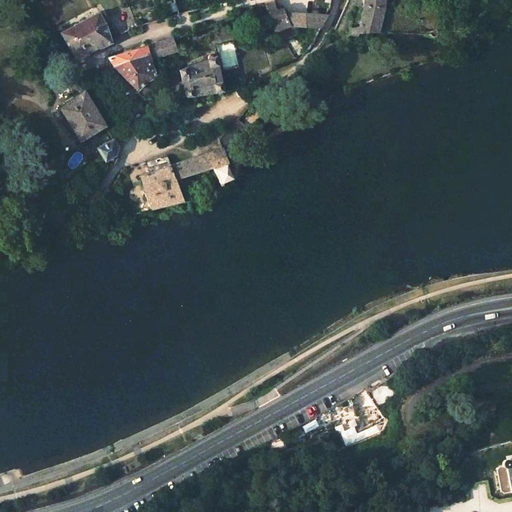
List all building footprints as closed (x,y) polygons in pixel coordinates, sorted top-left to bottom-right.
[(362,0),(363,8),(358,26),(350,28),(351,34),(363,33),(374,33),(376,33),(383,9),(383,8),(384,0),(362,0)] [(273,1),(264,3),(267,12),(274,31),(275,32),(279,31),(289,27),(283,13),(281,8),(275,9),(274,2),(273,1)] [(96,11),(57,33),(73,61),(88,54),(87,53),(98,48),(99,49),(111,43),(96,11)] [(326,15),(283,13),(289,27),(294,27),(320,28),(326,15)] [(220,21),(208,25),(212,34),(223,30),(220,21)] [(149,59),(174,52),(177,51),(172,38),(146,46),(148,54),(149,59)] [(113,67),(135,58),(148,54),(146,46),(108,58),(113,67)] [(174,52),(149,59),(152,71),(153,71),(155,76),(165,74),(170,70),(171,71),(174,52)] [(135,58),(113,67),(114,68),(115,68),(136,89),(139,86),(146,80),(155,76),(153,71),(152,71),(149,59),(148,54),(135,58)] [(208,59),(185,68),(179,70),(186,97),(192,96),(222,91),(215,57),(213,55),(212,54),(209,55),(208,56),(208,58),(208,59)] [(83,91),(59,108),(79,142),(105,126),(83,91)] [(228,129),(218,139),(221,149),(222,148),(237,138),(239,140),(248,130),(237,119),(228,129)] [(113,140),(97,148),(105,161),(107,164),(110,163),(113,165),(117,157),(115,155),(117,147),(113,140)] [(221,149),(169,166),(174,180),(175,180),(212,168),(219,183),(230,179),(230,178),(233,173),(234,171),(233,169),(228,165),(222,148),(221,149)] [(169,166),(139,176),(143,190),(150,209),(168,205),(179,202),(184,201),(175,180),(174,180),(169,166)] [(60,190),(53,195),(59,203),(65,197),(60,190)] [(343,448),(359,443),(354,428),(338,433),(343,448)] [(511,461),(509,462),(508,460),(506,459),(504,459),(502,459),(500,460),(499,462),(500,466),(499,466),(495,469),(500,491),(504,492),(509,491),(510,492),(511,491),(511,461)]
